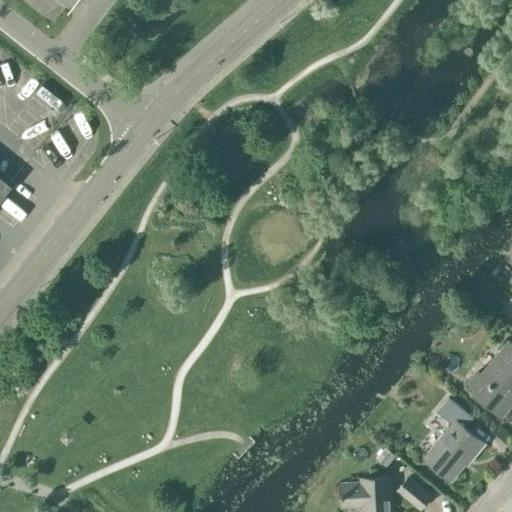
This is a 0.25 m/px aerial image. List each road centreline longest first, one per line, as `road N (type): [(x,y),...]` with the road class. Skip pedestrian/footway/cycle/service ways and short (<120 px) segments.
road 1 (secondary): [(0,313),(145,131)]
road 2 (secondary): [(145,131),(189,79),(278,0)]
road 3 (tertiary): [(0,16),(145,131)]
